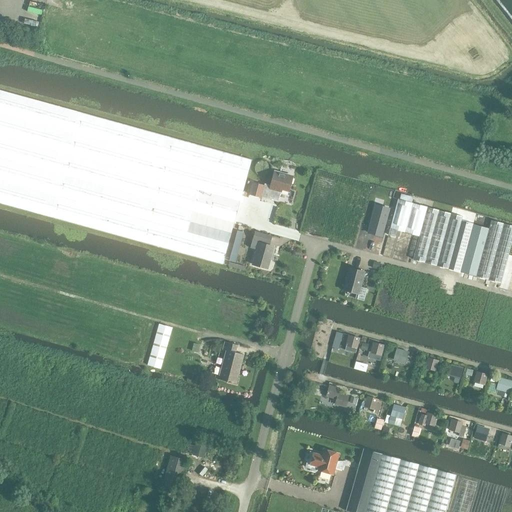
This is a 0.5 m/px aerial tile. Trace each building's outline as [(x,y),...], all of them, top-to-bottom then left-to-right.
[(0,203),(82,226),(179,253),(222,265),(233,225),(234,225),(252,161),(167,137),(0,90),(0,203)] [(271,172),(271,170),(271,168),(270,166),(269,164),(268,162),(266,161),(264,160),(263,160),(261,160),(260,160),(257,161),(255,161),(254,163),(253,164),(252,166),(252,168),(252,170),(252,172),(252,173),(253,175),(255,177),(257,178),(259,179),(262,179),(264,179),(266,178),(268,176),(269,175),(271,172)] [(293,177),(275,172),(271,185),(265,183),(264,185),(253,182),(250,194),(278,202),(282,189),(289,191),(293,177)] [(500,283),(511,240),(511,227),(491,221),(489,228),(462,221),(463,217),(397,199),(389,228),(419,236),(413,259),(500,283)] [(376,205),(368,233),(381,236),(389,209),(376,205)] [(237,231),(229,261),(236,263),(244,233),(237,231)] [(273,247),(269,245),(271,237),(255,232),(251,248),(257,249),(253,265),(268,268),(273,247)] [(229,262),(228,266),(243,271),(245,267),(229,262)] [(374,262),(372,268),(379,270),(380,263),(374,262)] [(343,290),(359,294),(365,272),(349,268),(343,290)] [(158,324),(147,365),(161,369),(173,328),(158,324)] [(336,332),(332,347),(338,349),(342,334),(336,332)] [(340,347),(344,348),(348,333),(343,332),(340,347)] [(346,346),(345,349),(355,352),(356,348),(359,338),(348,335),(345,346),(346,346)] [(243,355),(235,353),(237,345),(225,342),(223,350),(226,351),(219,376),(216,375),(215,378),(236,384),(243,355)] [(384,345),(373,342),(371,353),(381,356),(384,345)] [(194,343),(191,351),(198,353),(200,345),(194,343)] [(408,352),(397,349),(394,358),(400,359),(400,362),(405,363),(408,352)] [(438,361),(428,358),(425,368),(435,371),(438,361)] [(354,367),(366,370),(368,363),(356,360),(354,367)] [(462,368),(452,365),(449,373),(455,375),(454,377),(459,379),(462,368)] [(484,385),(486,378),(487,374),(477,372),(474,382),(484,385)] [(505,399),(509,401),(510,395),(508,394),(511,381),(491,376),(489,383),(496,385),(497,382),(499,383),(496,394),(506,397),(505,399)] [(340,388),(329,386),(326,396),(337,399),(335,404),(345,407),(348,396),(338,394),(340,388)] [(364,395),(362,405),(365,405),(365,406),(375,409),(374,413),(378,414),(381,404),(377,403),(378,399),(364,395)] [(396,417),(397,414),(405,417),(407,410),(405,409),(405,408),(394,405),(391,415),(396,417)] [(440,420),(436,419),(437,416),(427,413),(424,423),(434,426),(434,429),(437,430),(440,420)] [(377,418),(374,428),(381,430),(384,420),(377,418)] [(460,434),(463,422),(451,419),(448,430),(460,434)] [(415,427),(412,436),(418,437),(421,428),(415,427)] [(488,430),(477,427),(474,438),(479,439),(480,437),(486,438),(488,430)] [(511,438),(511,436),(502,433),(499,444),(510,447),(511,438)] [(463,439),(460,448),(467,450),(470,441),(463,439)] [(197,440),(193,455),(204,458),(208,443),(197,440)] [(310,455),(308,455),(306,460),(308,461),(306,467),(311,468),(311,470),(316,471),(317,470),(319,470),(319,467),(322,468),(321,471),(333,474),(335,467),(343,469),(345,462),(337,462),(339,453),(324,449),(322,455),(310,452),(310,455)] [(363,449),(346,510),(351,511),(445,511),(456,475),(363,449)] [(162,487),(177,491),(186,460),(171,456),(162,487)] [(296,501),(292,511),(304,511),(307,504),(296,501)]
